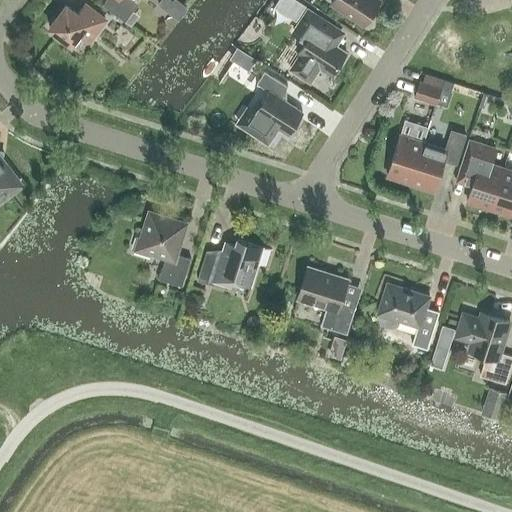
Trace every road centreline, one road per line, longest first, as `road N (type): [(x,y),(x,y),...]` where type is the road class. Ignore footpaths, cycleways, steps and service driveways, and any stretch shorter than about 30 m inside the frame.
road 1 (unclassified): [(0,460),(52,405),(112,389),(164,398),(495,511)]
road 2 (residential): [(311,203),(44,119),(0,74)]
road 3 (residential): [(311,203),(329,157),(430,0)]
road 4 (residential): [(511,268),(311,203)]
